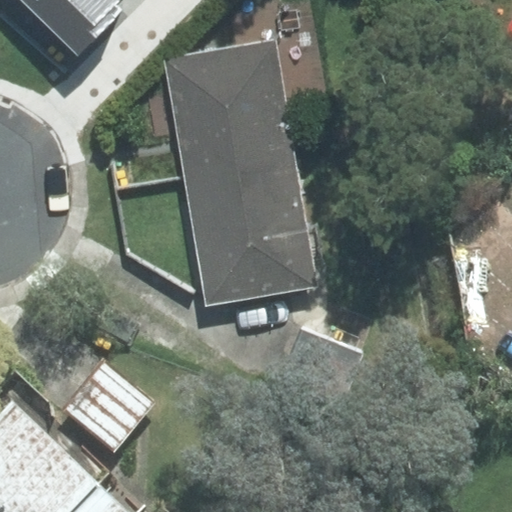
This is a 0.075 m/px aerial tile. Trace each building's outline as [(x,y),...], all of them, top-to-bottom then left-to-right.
[(25,0),(78,52),(120,10),(114,4),(117,0),(25,0)] [(286,27),(174,48),(192,142),(197,170),(309,150),(286,27)] [(309,150),(197,170),(203,205),(219,292),(331,272),(309,150)] [(378,351),(309,321),(295,353),(281,384),(350,414),(378,351)] [(163,402),(110,360),(89,387),(72,409),(125,451),(163,402)] [(79,511),(108,482),(20,398),(0,418),(0,511),(79,511)] [(139,511),(108,482),(79,511),(139,511)]
